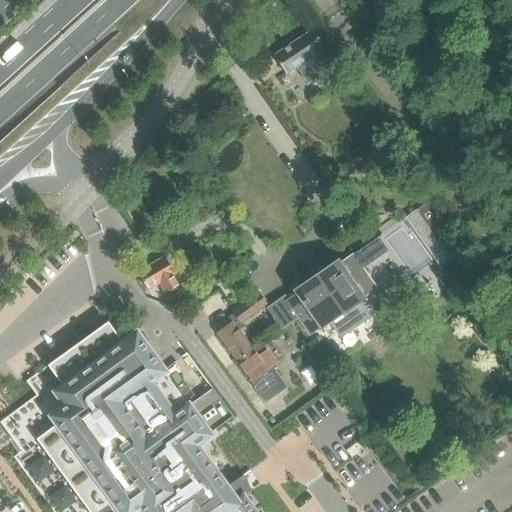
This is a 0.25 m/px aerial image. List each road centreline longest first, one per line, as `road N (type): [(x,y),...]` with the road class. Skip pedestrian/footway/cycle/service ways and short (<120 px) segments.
road 1 (residential): [(79,190),(177,89),(228,0)]
road 2 (primary): [(61,125),(177,0)]
road 3 (primary): [(0,111),(121,0)]
